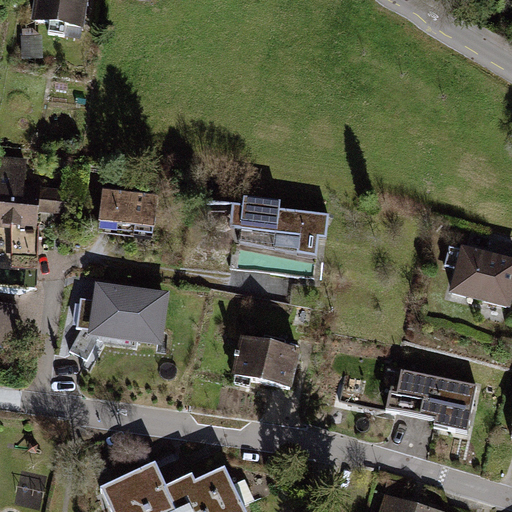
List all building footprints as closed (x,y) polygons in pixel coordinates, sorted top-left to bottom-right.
[(35,0),(32,27),(50,29),(49,37),(82,41),(88,0),(35,0)] [(42,37),(20,38),(23,64),(44,62),(42,37)] [(28,161),(0,158),(0,230),(12,231),(13,272),(38,273),(40,214),(70,218),(71,192),(25,189),(28,161)] [(103,192),(99,227),(156,234),(159,198),(103,192)] [(242,234),(241,248),(317,258),(318,239),(327,239),(329,220),(282,214),(282,206),(245,202),(244,210),(233,208),(230,233),(242,234)] [(511,259),(463,248),(451,298),(511,313),(511,259)] [(69,355),(95,366),(106,347),(165,354),(171,296),(96,286),(93,305),(82,303),(79,334),(69,355)] [(19,308),(0,305),(0,348),(12,350),(19,308)] [(243,341),(234,381),(291,395),(300,354),(243,341)] [(391,397),(388,414),(438,426),(437,432),(468,438),(477,390),(403,374),(398,398),(391,397)] [(157,469),(101,495),(108,511),(243,511),(225,473),(197,488),(193,480),(167,492),(157,469)] [(433,511),(386,498),(382,511),(433,511)]
